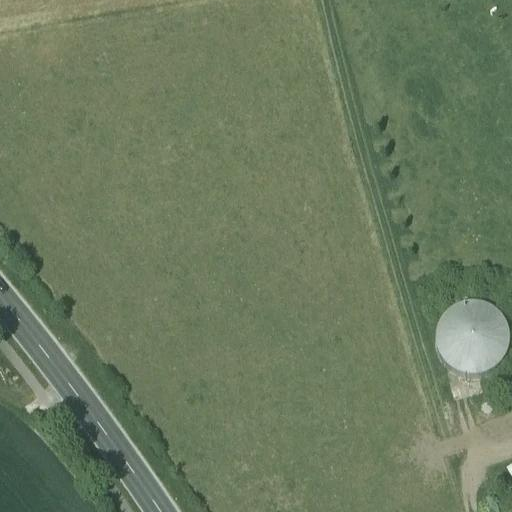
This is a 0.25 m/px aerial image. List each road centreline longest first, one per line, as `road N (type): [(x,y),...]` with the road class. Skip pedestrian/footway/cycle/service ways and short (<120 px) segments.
road 1 (track): [(322,0),(343,96),(455,444)]
road 2 (secondary): [(158,511),(0,301)]
